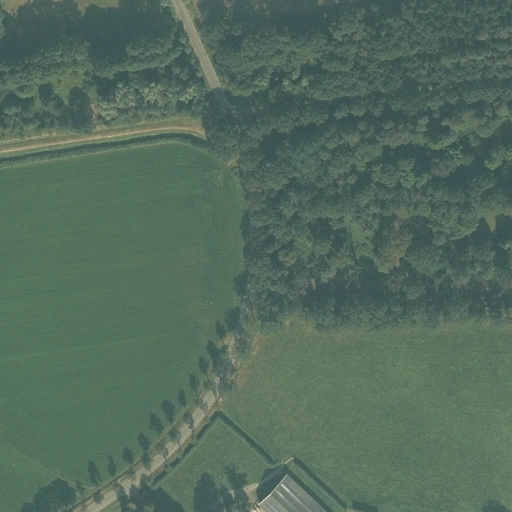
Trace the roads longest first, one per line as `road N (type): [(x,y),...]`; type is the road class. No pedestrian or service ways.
road 1 (unclassified): [(90,511),(139,480),(198,417),(242,330),(256,268),(254,219),(229,117)]
road 2 (unclassified): [(229,117),(511,76)]
road 3 (track): [(0,146),(229,117)]
road 4 (unclassified): [(229,117),(175,0)]
